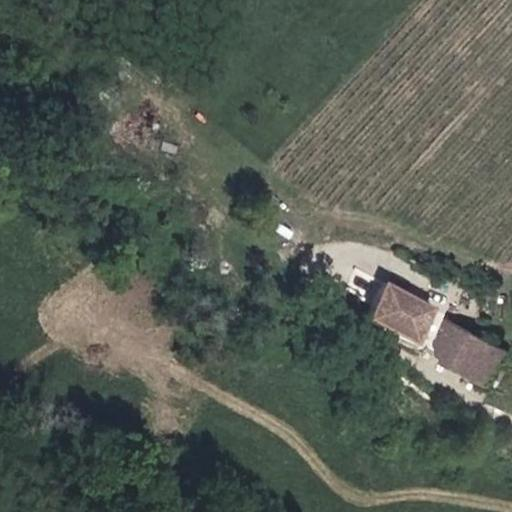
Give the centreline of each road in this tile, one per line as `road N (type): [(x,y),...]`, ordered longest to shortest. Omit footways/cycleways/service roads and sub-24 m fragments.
road 1 (track): [(411,511),(328,484),(233,426),(133,382),(0,337)]
road 2 (residential): [(511,419),(333,291),(334,263),(346,258),(463,295)]
